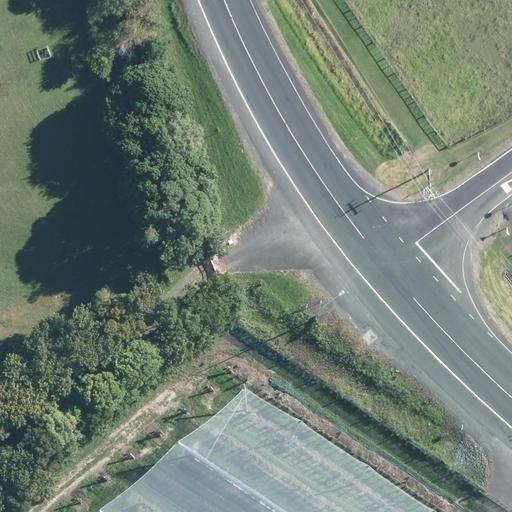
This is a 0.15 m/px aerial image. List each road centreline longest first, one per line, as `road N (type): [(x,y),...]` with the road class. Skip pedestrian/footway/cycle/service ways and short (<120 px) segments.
road 1 (tertiary): [(224,0),(279,113),(387,268)]
road 2 (tertiary): [(387,268),(511,396)]
road 3 (residential): [(387,268),(511,173)]
